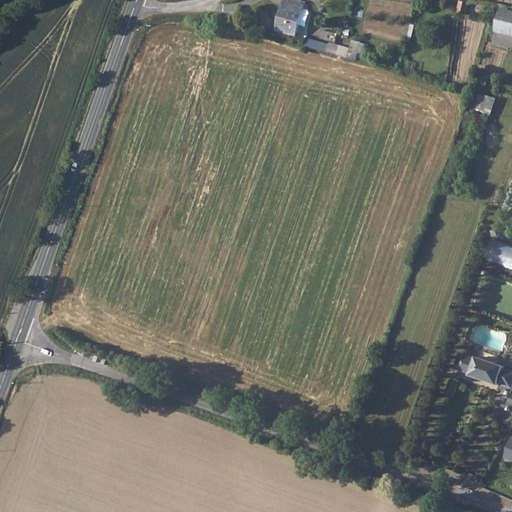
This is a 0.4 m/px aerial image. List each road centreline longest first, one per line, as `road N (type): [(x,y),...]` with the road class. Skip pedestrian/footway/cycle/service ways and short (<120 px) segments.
road 1 (unclassified): [(16,340),(501,511)]
road 2 (secondary): [(135,3),(16,340)]
